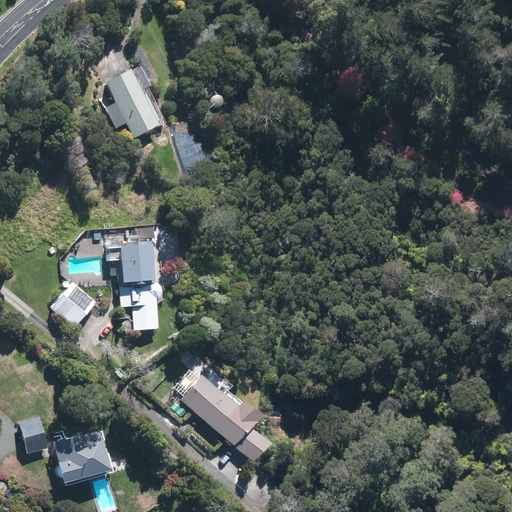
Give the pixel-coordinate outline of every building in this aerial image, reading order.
[(130,69),(104,81),(133,138),(158,125),(130,69)] [(168,140),(161,131),(153,137),(160,146),(168,140)] [(154,282),(151,240),(106,244),(108,260),(116,260),(119,307),(131,306),(133,331),(157,328),(155,298),(158,296),(161,292),(160,287),(157,283),(154,282)] [(96,303),(72,283),(50,308),(73,328),(96,303)] [(230,443),(252,417),(202,374),(180,400),(230,443)] [(18,421),(26,453),(48,447),(39,416),(18,421)] [(232,444),(251,461),(268,442),(249,425),(232,444)] [(108,470),(98,430),(51,442),(62,482),(108,470)] [(5,482),(0,482),(0,505),(5,506),(4,500),(17,499),(16,487),(6,487),(5,482)]
